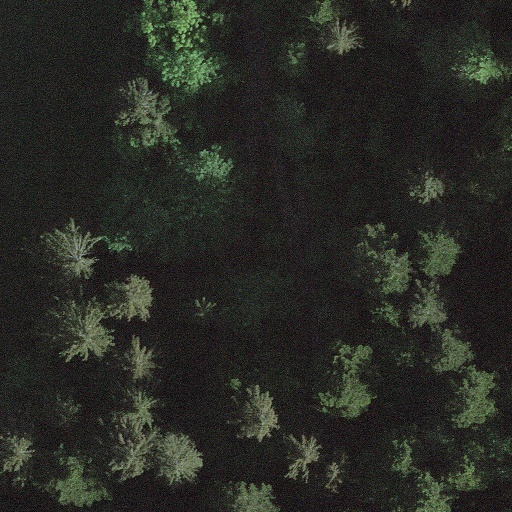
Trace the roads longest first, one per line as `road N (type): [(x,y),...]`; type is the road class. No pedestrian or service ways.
road 1 (track): [(176,511),(208,386),(248,112),(253,0)]
road 2 (track): [(250,71),(359,511)]
